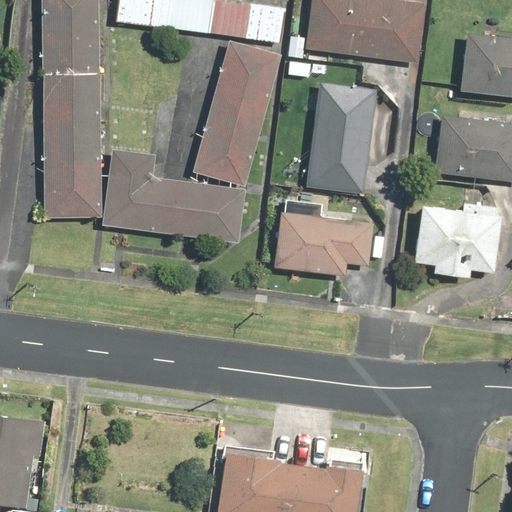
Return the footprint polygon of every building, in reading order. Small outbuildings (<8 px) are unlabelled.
[(102,0),(43,0),(46,214),(106,213),(102,0)] [(120,0),(119,22),(210,32),(281,40),(285,4),(248,0),(120,0)] [(319,0),(313,48),(419,63),(427,0),(319,0)] [(511,35),(469,32),(464,93),(511,96),(511,35)] [(248,183),(283,50),(231,36),(196,169),(248,183)] [(383,86),(323,79),(311,186),(371,193),(383,86)] [(511,122),(440,115),(434,175),(511,183),(511,122)] [(243,241),(247,184),(157,176),(158,157),(115,153),(108,229),(243,241)] [(419,260),(438,262),(437,276),(471,280),(473,265),(501,268),(507,214),(424,205),(419,260)] [(280,271),(349,277),(350,267),(375,269),(379,221),(284,213),(280,271)] [(49,420),(0,411),(0,511),(2,511),(3,504),(29,508),(38,455),(44,456),(49,420)] [(369,511),(375,460),(225,444),(218,511),(369,511)]
